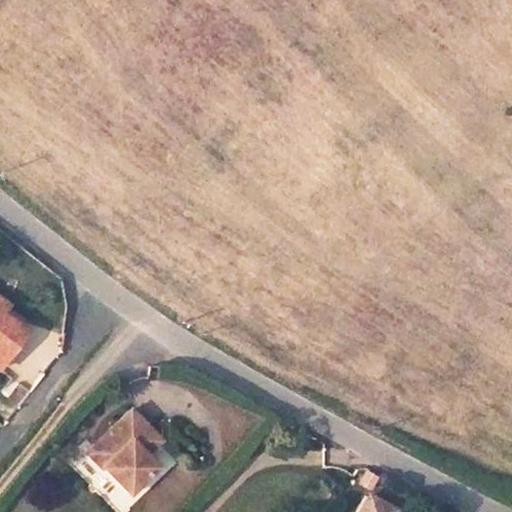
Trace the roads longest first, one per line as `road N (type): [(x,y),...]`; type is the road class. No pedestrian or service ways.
road 1 (unclassified): [(496,511),(150,320)]
road 2 (residential): [(150,320),(113,348),(0,479)]
road 3 (residential): [(116,294),(0,444)]
road 4 (unclassified): [(116,294),(0,209)]
